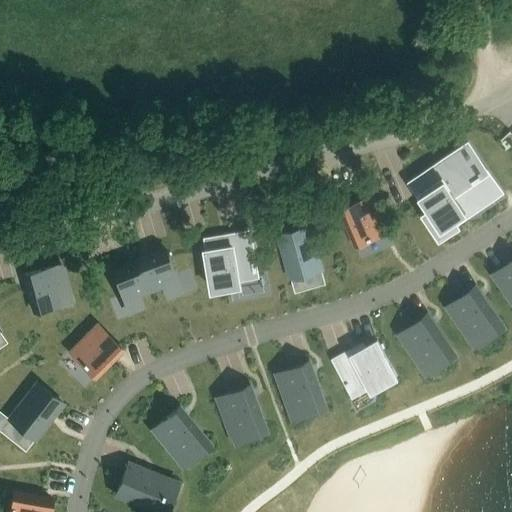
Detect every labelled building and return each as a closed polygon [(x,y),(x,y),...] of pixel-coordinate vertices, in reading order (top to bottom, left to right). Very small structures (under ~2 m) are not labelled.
[(418,161),(394,178),(407,197),(414,192),(422,204),(424,202),(446,233),(461,222),(458,217),(459,217),(455,211),(480,194),(481,194),(465,170),(454,177),(450,172),(454,169),(446,158),(442,160),(439,156),(423,167),(418,161)] [(367,198),(341,209),(343,214),(339,215),(342,222),(346,220),(356,243),(381,233),(377,221),(382,219),(374,199),(368,201),(367,198)] [(303,227),(280,233),(283,247),(279,248),(281,255),(285,254),(292,277),(323,268),(311,225),(308,225),(307,223),(302,224),(303,227)] [(211,237),(206,238),(208,249),(206,250),(213,290),(242,285),(240,277),(259,274),(258,270),(259,270),(257,260),(256,260),(253,245),(254,244),(251,230),(227,234),(226,230),(219,231),(220,236),(216,236),(216,234),(211,235),(211,237)] [(143,255),(140,256),(150,284),(165,279),(163,275),(176,270),(167,246),(161,248),(160,246),(156,248),(156,250),(150,252),(148,248),(142,251),(143,255)] [(118,264),(113,267),(122,291),(134,286),(136,290),(150,284),(140,256),(136,258),(134,253),(127,256),(129,260),(123,263),(122,261),(117,262),(118,264)] [(502,272),(497,276),(509,294),(511,291),(511,260),(500,269),(502,272)] [(40,269),(14,276),(22,303),(40,298),(43,308),(57,304),(54,294),(58,293),(50,266),(47,267),(45,263),(38,265),(40,269)] [(456,304),(451,308),(463,326),(468,322),(476,332),(498,316),(477,286),(454,301),(456,304)] [(408,332),(403,336),(415,354),(420,350),(428,360),(450,344),(429,314),(406,329),(408,332)] [(85,347),(76,356),(95,375),(113,357),(117,361),(122,356),(118,352),(122,349),(102,329),(100,332),(95,327),(80,343),(85,347)] [(352,349),(334,359),(354,393),(355,393),(370,384),(372,389),(398,375),(378,340),(354,353),(352,349)] [(285,374),(279,376),(287,396),(293,394),(297,406),(323,396),(310,361),(284,371),(285,374)] [(227,398),(221,400),(228,420),(234,418),(239,430),(264,420),(251,385),(226,395),(227,398)] [(15,406),(2,405),(2,417),(15,417),(15,406)] [(160,426),(155,430),(169,447),(174,443),(182,453),(203,435),(180,406),(158,424),(160,426)] [(15,417),(13,449),(36,451),(36,455),(43,456),(44,451),(58,452),(59,428),(62,428),(62,423),(60,423),(60,420),(15,417)] [(169,478),(128,462),(118,489),(158,505),(169,478)] [(39,494),(14,490),(9,511),(47,511),(51,496),(46,496),(47,491),(40,490),(39,494)]
